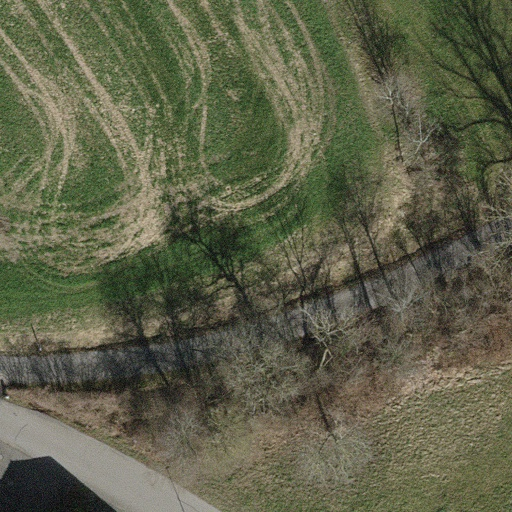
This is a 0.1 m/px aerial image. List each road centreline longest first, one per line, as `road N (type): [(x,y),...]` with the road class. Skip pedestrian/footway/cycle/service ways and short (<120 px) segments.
road 1 (track): [(0,376),(225,336),(470,253),(511,224)]
road 2 (residential): [(0,411),(175,511)]
